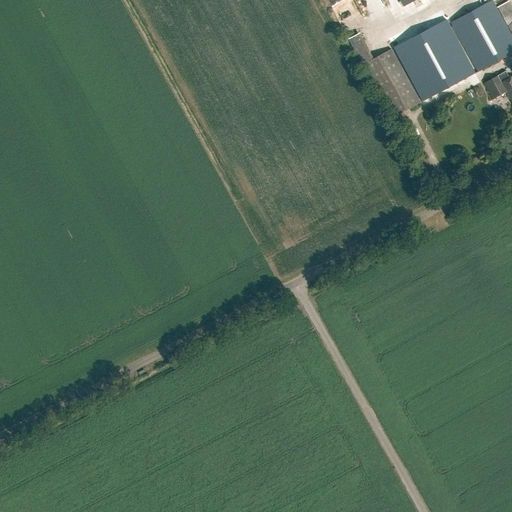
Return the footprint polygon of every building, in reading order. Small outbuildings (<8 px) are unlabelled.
[(365,17),(355,0),(335,0),(349,26),(365,17)] [(511,7),(509,1),(497,8),(507,27),(508,26),(511,23),(511,7)] [(511,36),(507,27),(497,8),(493,2),(449,25),(475,73),(484,68),(511,53),(511,36)] [(475,73),(449,25),(447,21),(420,35),(449,87),(475,73)] [(374,59),(360,32),(348,39),(362,65),(364,64),(374,59)] [(449,87),(420,35),(394,50),(422,102),(449,87)] [(364,64),(393,117),(420,103),(391,49),(374,59),(364,64)] [(506,71),(495,77),(484,83),(493,100),(505,93),(509,99),(510,99),(511,101),(511,76),(510,78),(506,71)]
